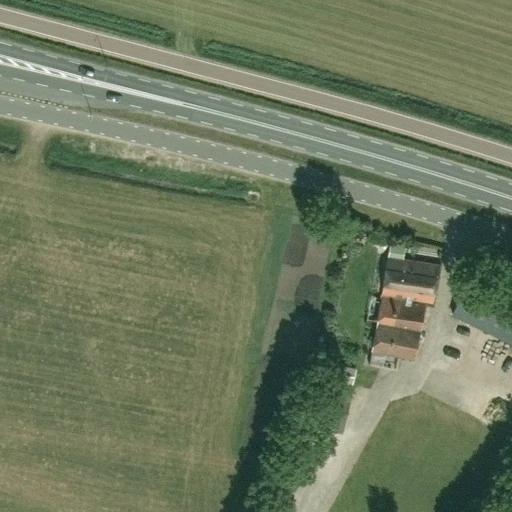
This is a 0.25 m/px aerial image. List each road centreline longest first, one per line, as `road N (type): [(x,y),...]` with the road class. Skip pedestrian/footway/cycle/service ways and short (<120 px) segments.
road 1 (unclassified): [(0,15),(511,158)]
road 2 (primary): [(0,60),(511,197)]
road 3 (unclassified): [(511,239),(236,157),(0,105)]
